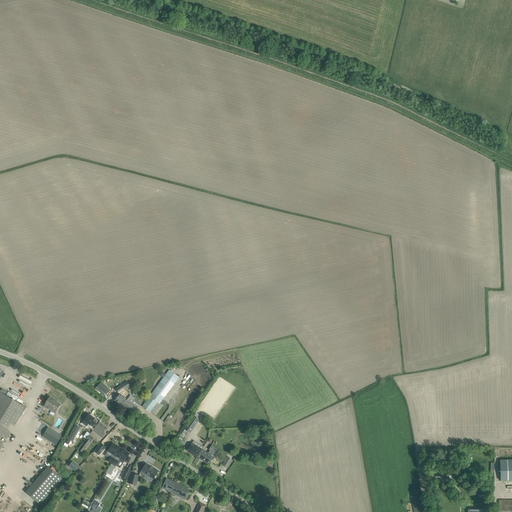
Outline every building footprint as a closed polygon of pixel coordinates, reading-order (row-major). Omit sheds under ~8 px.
[(159,404),(169,390),(179,378),(169,370),(142,407),(150,412),(157,402),(159,404)] [(131,379),(127,381),(116,388),(119,393),(130,385),(129,384),(133,381),(131,379)] [(133,400),(134,398),(139,391),(137,389),(132,396),(129,394),(125,398),(120,394),(115,400),(122,406),(127,399),(129,401),(131,398),(133,400)] [(26,407),(0,391),(0,450),(4,444),(0,441),(0,440),(3,435),(7,438),(11,432),(7,429),(11,423),(15,426),(26,407)] [(55,413),(58,408),(60,404),(52,399),(53,399),(50,397),(44,407),(55,413)] [(138,407),(129,401),(127,399),(122,406),(133,414),(138,407)] [(94,428),(99,422),(89,414),(84,421),(82,423),(86,427),(88,424),(94,428)] [(190,433),(200,419),(194,415),(184,429),(190,433)] [(92,431),(102,437),(105,433),(104,433),(107,428),(99,422),(94,428),(92,431)] [(75,425),(65,443),(68,445),(71,440),(73,441),(80,428),(76,426),(75,425)] [(47,426),(41,436),(55,445),(62,436),(47,426)] [(89,435),(90,434),(85,430),(81,435),(80,437),(82,438),(79,442),(82,444),(89,435)] [(83,452),(93,438),(89,435),(82,444),(79,449),(83,452)] [(94,451),(99,455),(106,447),(101,443),(94,451)] [(107,461),(111,464),(121,448),(112,443),(107,451),(112,454),(107,461)] [(187,451),(197,457),(202,449),(192,443),(187,451)] [(120,459),(124,461),(129,454),(121,448),(111,464),(106,472),(110,475),(120,459)] [(208,453),(202,449),(197,457),(209,465),(214,458),(214,457),(214,456),(215,457),(217,453),(212,451),(210,450),(208,453)] [(222,465),(227,468),(231,462),(232,463),(234,460),(233,460),(227,456),(222,465)] [(511,459),(500,460),(500,481),(511,480),(511,459)] [(76,472),(80,467),(72,461),(69,466),(76,472)] [(146,474),(154,479),(158,471),(145,463),(139,473),(144,476),(146,474)] [(40,506),(61,479),(45,466),(24,493),(40,506)] [(131,470),(126,468),(121,477),(126,480),(131,470)] [(131,473),(129,483),(136,485),(139,475),(131,473)] [(166,479),(164,483),(162,488),(171,492),(171,493),(175,483),(166,479)] [(175,483),(171,493),(185,500),(190,490),(175,483)] [(158,487),(153,500),(157,502),(163,489),(158,487)] [(423,511),(422,505),(420,495),(411,497),(413,507),(413,511),(423,511)] [(94,500),(90,507),(93,508),(96,510),(98,507),(100,504),(94,500)] [(511,511),(511,500),(499,500),(498,511),(511,511)] [(203,511),(206,505),(200,502),(197,507),(198,508),(196,511),(203,511)]
